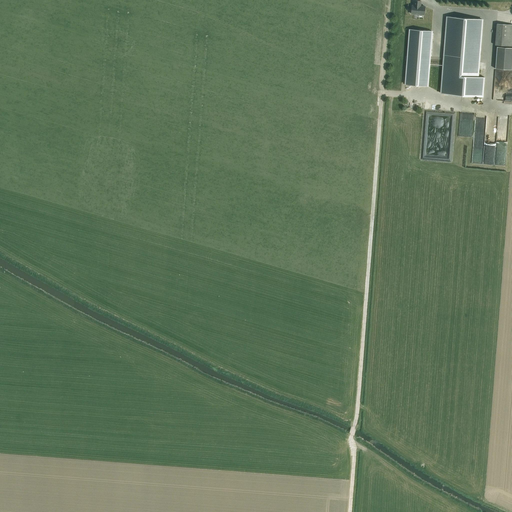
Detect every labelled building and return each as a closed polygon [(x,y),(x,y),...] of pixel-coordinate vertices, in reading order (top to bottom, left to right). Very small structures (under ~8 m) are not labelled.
[(412,5),(411,14),(425,15),(426,6),(421,6),(421,1),(414,0),(414,5),(412,5)] [(446,16),(440,94),(483,97),(485,77),(479,76),(483,19),(446,16)] [(511,36),(511,24),(497,24),(495,45),(511,47),(511,36)] [(409,29),(405,84),(429,86),(433,31),(409,29)] [(511,47),(497,47),(495,69),(511,70),(511,64),(511,47)]
